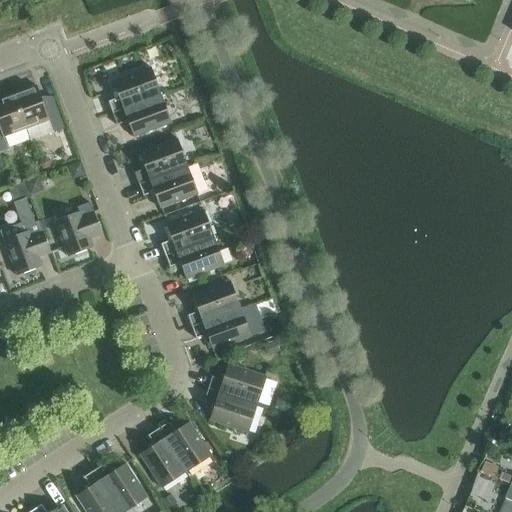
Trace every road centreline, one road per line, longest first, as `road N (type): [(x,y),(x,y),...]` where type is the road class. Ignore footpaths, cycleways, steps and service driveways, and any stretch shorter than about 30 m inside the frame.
road 1 (residential): [(0,501),(182,386),(134,261)]
road 2 (residential): [(134,261),(53,52),(0,72)]
road 3 (residential): [(0,314),(134,261)]
